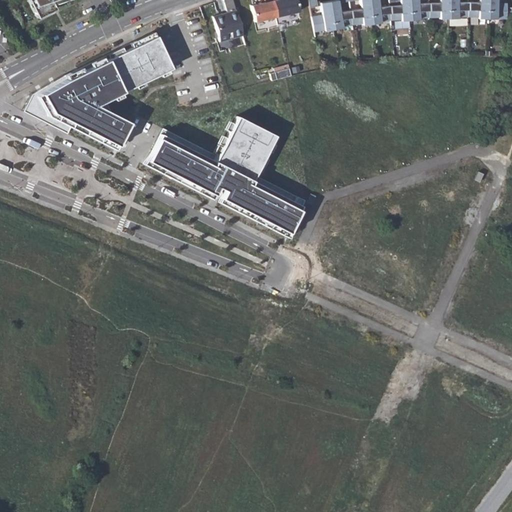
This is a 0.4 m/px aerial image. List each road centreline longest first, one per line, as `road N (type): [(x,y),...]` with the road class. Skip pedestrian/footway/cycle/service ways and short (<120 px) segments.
road 1 (unknown): [(290,261),(319,201),(467,150),(503,162),(420,346)]
road 2 (unknown): [(279,282),(511,388)]
road 3 (unknown): [(511,359),(290,261)]
road 4 (residential): [(172,0),(88,35),(0,86)]
